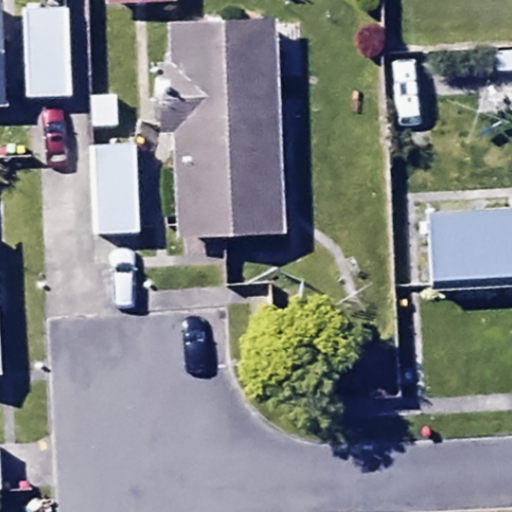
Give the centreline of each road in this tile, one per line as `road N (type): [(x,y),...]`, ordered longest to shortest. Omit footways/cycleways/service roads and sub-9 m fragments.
road 1 (residential): [(91,494),(511,479)]
road 2 (residential): [(91,494),(86,319)]
